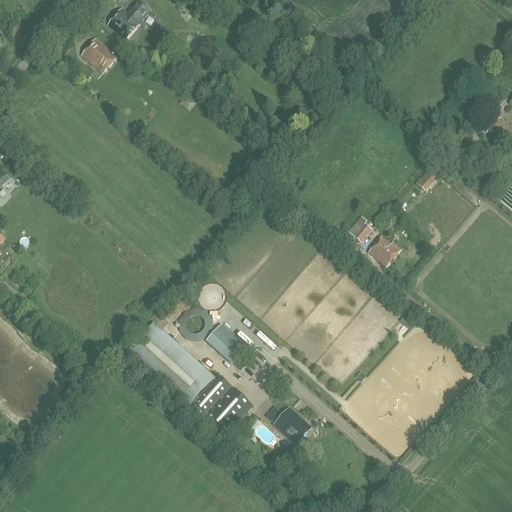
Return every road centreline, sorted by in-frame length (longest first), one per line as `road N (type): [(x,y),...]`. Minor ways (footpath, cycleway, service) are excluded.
road 1 (unclassified): [(371,511),(511,355)]
road 2 (unclassified): [(0,92),(83,0)]
